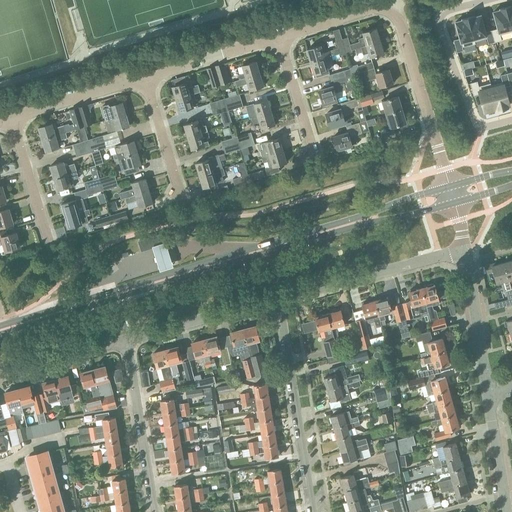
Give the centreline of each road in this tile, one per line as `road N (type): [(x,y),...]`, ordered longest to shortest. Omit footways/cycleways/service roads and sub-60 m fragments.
road 1 (tertiary): [(0,331),(451,195)]
road 2 (residential): [(451,195),(390,14),(365,7),(276,34)]
road 3 (residential): [(312,511),(279,299)]
road 4 (residential): [(511,120),(481,126),(472,118),(440,28),(447,10),(485,0)]
road 5 (residential): [(279,299),(464,250)]
road 6 (residential): [(154,511),(126,339)]
road 7 (residential): [(126,339),(279,299)]
road 8 (residential): [(276,34),(141,76)]
road 9 (residential): [(487,389),(464,250)]
road 10 (residential): [(141,76),(9,117)]
road 11 (residential): [(312,160),(276,34)]
road 12 (residential): [(0,372),(126,339)]
road 13 (residential): [(47,237),(9,117)]
road 14 (residential): [(505,511),(487,389)]
road 15 (residential): [(178,192),(141,76)]
